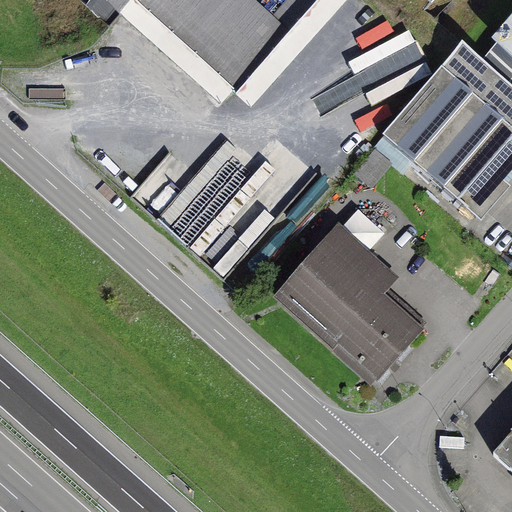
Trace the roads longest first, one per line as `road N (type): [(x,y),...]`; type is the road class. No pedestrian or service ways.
road 1 (primary): [(0,138),(370,469)]
road 2 (residential): [(370,469),(511,311)]
road 3 (motorway): [(149,511),(0,378)]
